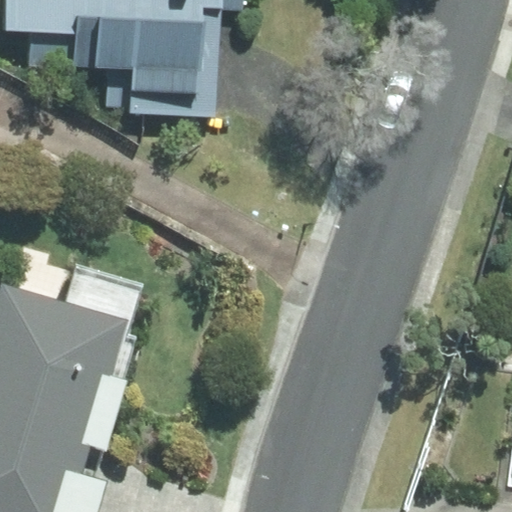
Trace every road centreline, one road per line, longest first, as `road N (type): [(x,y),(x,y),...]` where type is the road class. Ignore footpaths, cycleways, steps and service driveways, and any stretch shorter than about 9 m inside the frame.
road 1 (residential): [(448,0),(293,511)]
road 2 (unknown): [(353,312),(0,100)]
